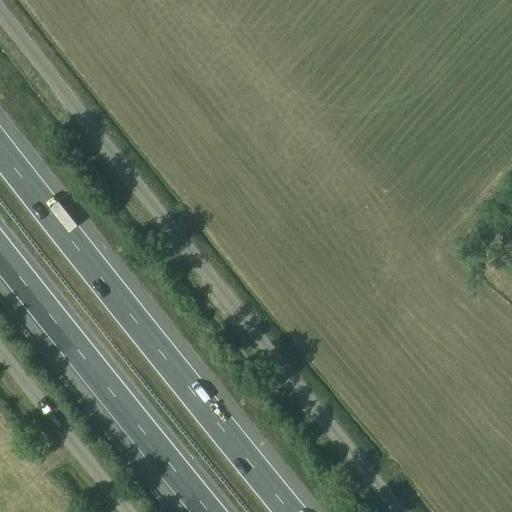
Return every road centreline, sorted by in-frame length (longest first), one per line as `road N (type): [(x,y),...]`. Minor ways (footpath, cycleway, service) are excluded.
road 1 (unclassified): [(403,511),(0,17)]
road 2 (motorway): [(287,511),(0,152)]
road 3 (motorway): [(0,251),(208,511)]
road 4 (unclassified): [(0,350),(127,511)]
